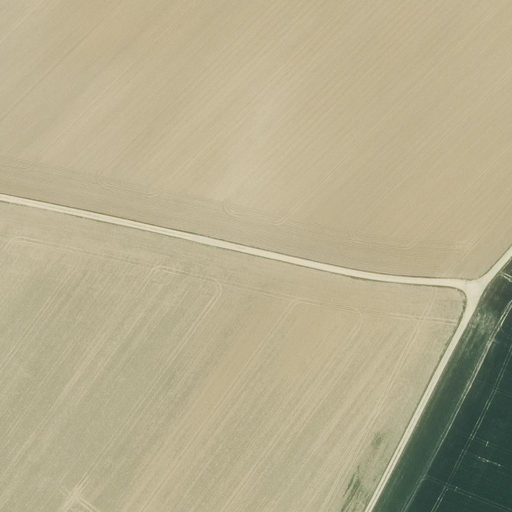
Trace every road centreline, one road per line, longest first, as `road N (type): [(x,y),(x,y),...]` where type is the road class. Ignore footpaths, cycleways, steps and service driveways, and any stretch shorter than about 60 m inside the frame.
road 1 (track): [(0,197),(366,275),(477,290)]
road 2 (track): [(477,290),(367,511)]
